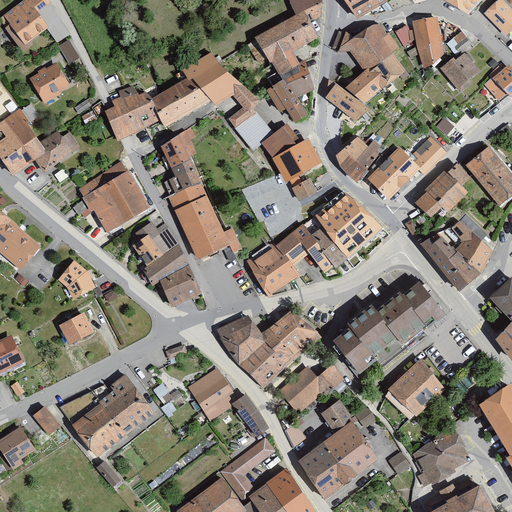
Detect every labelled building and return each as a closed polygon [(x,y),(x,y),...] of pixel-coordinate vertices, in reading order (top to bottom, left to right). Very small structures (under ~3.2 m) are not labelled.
[(51,3),(49,0),(24,0),(5,15),(29,47),(54,28),(41,11),(51,3)] [(325,0),(291,0),(297,13),(307,8),(315,21),(326,17),(326,1),(325,0)] [(348,0),(359,17),(388,0),(348,0)] [(511,0),(449,0),(454,5),(471,12),(481,0),(509,0),(511,2),(511,0)] [(511,31),(511,11),(502,2),(488,15),(509,35),(511,31)] [(315,21),(307,8),(297,13),(257,35),(281,74),(304,61),(297,49),(322,35),(315,21)] [(439,17),(413,21),(425,67),(447,53),(439,17)] [(403,49),(380,21),(351,44),(373,71),(349,88),(368,103),(410,69),(397,53),(403,49)] [(416,39),(408,26),(397,32),(405,45),(416,39)] [(448,41),(457,54),(473,43),(464,30),(448,41)] [(61,45),(71,63),(81,58),(71,39),(61,45)] [(467,49),(443,66),(462,87),(483,70),(467,49)] [(216,51),(187,68),(192,75),(213,101),(216,105),(236,93),(247,106),(231,118),(237,127),(260,110),(262,100),(216,51)] [(304,61),(281,74),(284,78),(298,96),(302,95),(316,88),(309,57),(304,61)] [(74,86),(60,62),(32,78),(46,102),(74,86)] [(511,68),(508,64),(494,77),(511,96),(511,68)] [(213,101),(192,75),(156,95),(166,119),(168,126),(213,101)] [(298,96),(284,78),(270,87),(283,110),(289,106),(298,120),(312,112),(302,95),(298,96)] [(349,88),(336,80),(327,100),(357,122),(374,108),(368,103),(349,88)] [(0,100),(9,92),(0,82),(0,100)] [(166,119),(156,95),(152,89),(142,93),(137,85),(121,90),(123,95),(116,98),(118,103),(113,106),(130,135),(166,119)] [(43,140),(21,110),(0,124),(0,151),(17,174),(38,159),(50,150),(43,140)] [(449,133),(456,125),(446,116),(439,124),(449,133)] [(265,140),(276,156),(305,139),(290,122),(265,140)] [(195,136),(191,128),(164,143),(183,187),(201,179),(191,156),(196,153),(190,140),(195,136)] [(59,130),(43,140),(50,150),(38,159),(47,172),(83,148),(72,132),(64,137),(59,130)] [(305,139),(276,156),(289,180),(325,160),(312,135),(305,139)] [(359,136),(339,154),(342,166),(357,181),(380,153),(377,151),(381,145),(375,141),(370,147),(359,136)] [(399,148),(370,178),(389,197),(418,168),(423,172),(444,152),(431,138),(410,158),(399,148)] [(511,198),(511,171),(491,147),(467,167),(502,208),(511,198)] [(152,203),(125,161),(81,188),(94,210),(98,207),(110,230),(152,203)] [(470,177),(457,165),(417,203),(430,217),(442,206),(448,212),(468,192),(461,186),(470,177)] [(183,187),(168,194),(198,259),(231,244),(235,253),(243,249),(233,228),(224,232),(201,179),(183,187)] [(310,179),(293,187),(299,199),(316,191),(310,179)] [(344,192),(315,215),(323,224),(348,257),(382,229),(353,198),(344,192)] [(44,245),(0,209),(0,250),(24,270),(44,245)] [(439,234),(424,243),(462,288),(480,272),(492,250),(478,239),(484,232),(466,215),(453,229),(439,234)] [(189,263),(166,223),(160,226),(154,219),(137,231),(143,237),(135,243),(151,263),(147,266),(157,284),(164,279),(189,263)] [(302,223),(278,241),(294,265),(310,252),(326,273),(335,266),(310,233),(302,223)] [(348,257),(323,224),(310,233),(335,266),(348,257)] [(278,241),(249,260),(271,293),(300,274),(294,265),(278,241)] [(74,261),(61,277),(69,285),(75,296),(93,286),(86,271),(74,261)] [(203,290),(189,263),(164,279),(174,304),(203,290)] [(511,275),(493,295),(511,312),(511,321),(500,335),(511,350),(511,275)] [(351,323),(337,335),(364,369),(382,355),(378,350),(399,333),(408,343),(449,310),(426,281),(409,294),(405,289),(384,306),(376,297),(351,318),(349,319),(351,323)] [(294,307),(266,330),(272,336),(295,359),(323,331),(294,307)] [(87,308),(61,320),(71,343),(98,330),(87,308)] [(272,336),(266,330),(252,313),(220,329),(233,353),(243,362),(272,336)] [(0,339),(0,372),(27,361),(14,334),(0,339)] [(295,359),(272,336),(243,362),(266,385),(295,359)] [(448,386),(425,357),(391,386),(387,393),(413,416),(448,386)] [(312,365),(281,391),(299,412),(323,391),(327,395),(347,377),(333,361),(319,373),(312,365)] [(236,392),(219,366),(191,384),(208,410),(236,392)] [(107,383),(62,405),(100,454),(157,409),(129,372),(112,382),(116,387),(112,389),(107,383)] [(174,392),(164,381),(155,388),(164,400),(174,392)] [(511,384),(484,401),(511,448),(511,451),(508,453),(511,459),(511,384)] [(266,427),(243,394),(232,401),(255,434),(266,427)] [(380,459),(339,401),(322,414),(335,433),(297,460),(324,498),(380,459)] [(377,418),(367,405),(356,412),(366,426),(377,418)] [(64,424),(49,406),(38,416),(52,434),(64,424)] [(299,423),(288,428),(295,444),(306,439),(299,423)] [(24,425),(0,439),(0,446),(13,469),(26,462),(23,457),(38,448),(24,425)] [(472,451),(456,425),(415,449),(428,470),(423,476),(427,483),(431,481),(434,486),(458,472),(455,467),(469,459),(466,455),(472,451)] [(279,451),(267,436),(222,470),(225,474),(243,498),(251,493),(258,488),(248,475),(279,451)] [(412,464),(402,451),(391,459),(401,472),(412,464)] [(100,467),(115,484),(124,476),(109,459),(100,467)] [(320,511),(322,511),(288,466),(258,488),(251,493),(264,511),(320,511)] [(243,498),(225,474),(179,507),(182,511),(244,511),(251,508),(243,498)] [(500,511),(485,483),(430,511),(429,511),(500,511)]
